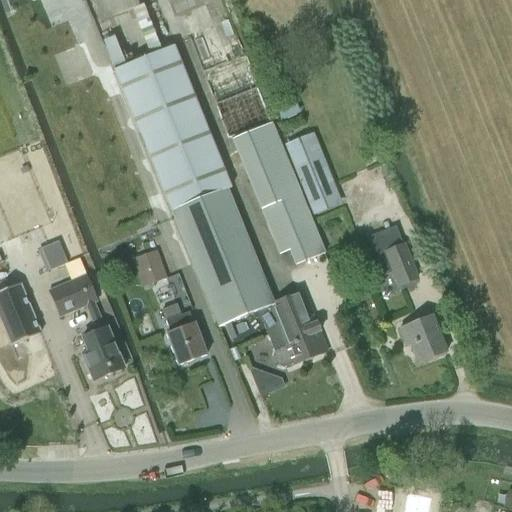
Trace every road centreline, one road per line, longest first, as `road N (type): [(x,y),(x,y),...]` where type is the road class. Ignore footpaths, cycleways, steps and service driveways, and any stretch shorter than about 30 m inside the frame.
road 1 (tertiary): [(0,469),(103,470),(328,430)]
road 2 (tertiary): [(328,430),(419,413),(511,420)]
